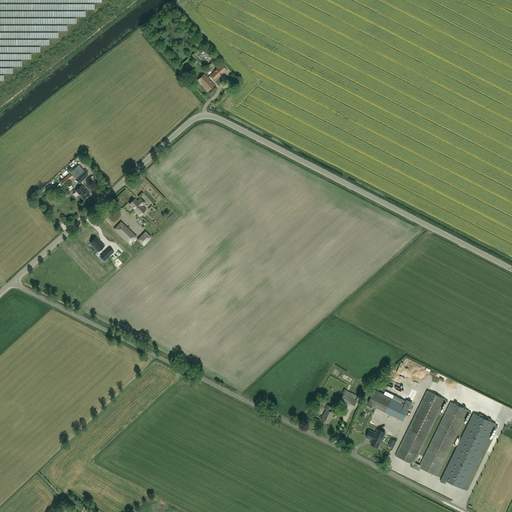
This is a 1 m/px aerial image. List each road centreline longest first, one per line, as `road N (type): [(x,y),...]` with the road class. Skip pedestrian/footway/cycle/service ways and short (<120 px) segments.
road 1 (unclassified): [(10,284),(201,116),(511,269)]
road 2 (unclassified): [(464,511),(10,284)]
